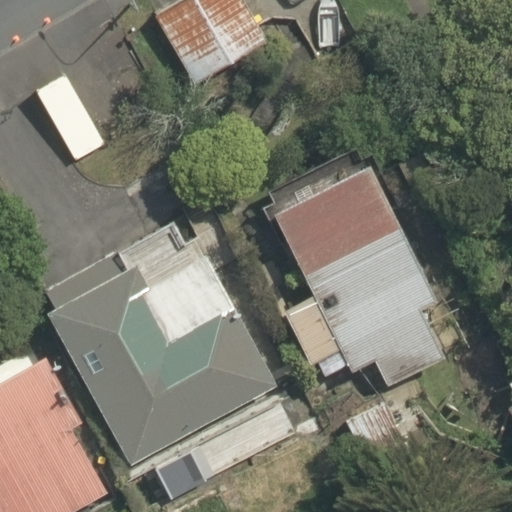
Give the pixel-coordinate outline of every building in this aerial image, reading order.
[(245,0),(181,0),(156,15),(198,86),(271,43),(245,0)] [(442,302),(377,166),(278,216),(318,297),(288,313),(314,367),(322,362),(331,377),(352,367),(356,374),(380,362),(392,386),(450,360),(425,310),(442,302)] [(59,311),(51,315),(134,466),(281,386),(210,257),(154,288),(143,266),(131,271),(122,252),(48,292),(59,311)] [(0,511),(78,511),(113,493),(78,429),(88,422),(51,358),(43,363),(34,349),(0,368),(0,511)] [(411,452),(389,405),(350,423),(372,470),(411,452)] [(241,511),(233,494),(197,511),(241,511)]
